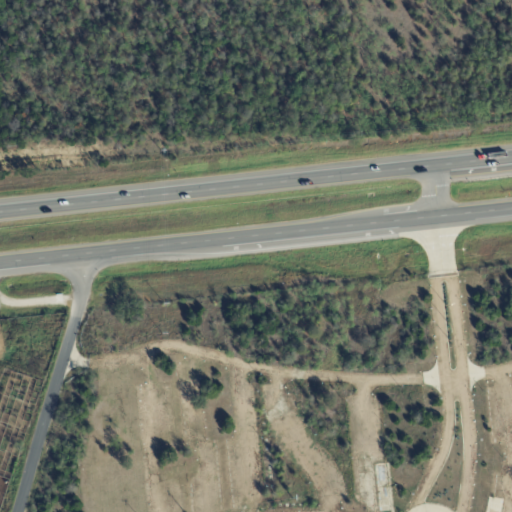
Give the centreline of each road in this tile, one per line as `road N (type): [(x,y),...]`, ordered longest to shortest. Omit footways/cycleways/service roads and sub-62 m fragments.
road 1 (trunk): [(511,156),(0,212)]
road 2 (trunk): [(0,264),(511,209)]
road 3 (residential): [(15,511),(93,254)]
